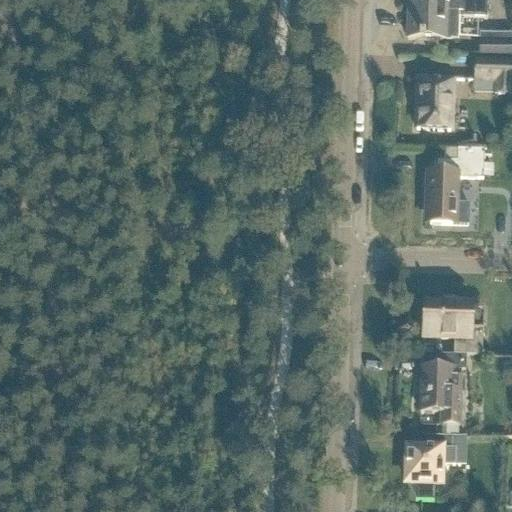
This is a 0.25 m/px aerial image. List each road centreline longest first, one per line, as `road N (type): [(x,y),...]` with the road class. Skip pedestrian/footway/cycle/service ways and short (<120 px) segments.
road 1 (residential): [(342,263),(349,0)]
road 2 (unclassified): [(331,511),(342,263)]
road 3 (residential): [(342,263),(511,267)]
